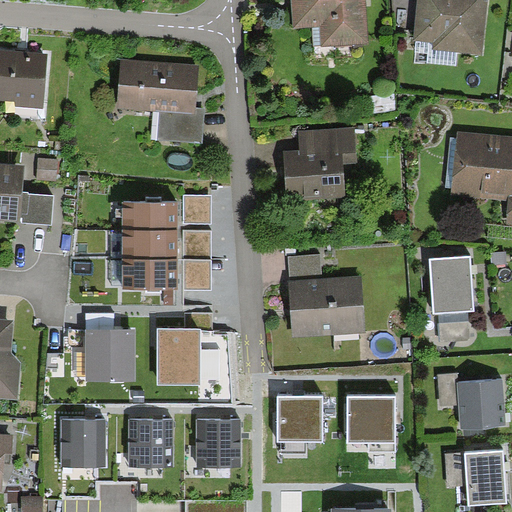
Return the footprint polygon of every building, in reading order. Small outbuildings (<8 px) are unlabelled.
[(290,0),(293,27),(319,26),(321,49),(367,46),(364,0),(290,0)] [(418,0),(416,42),(441,43),(440,56),(485,59),(489,0),(418,0)] [(21,55),(0,52),(0,102),(17,104),(17,108),(44,110),(48,56),(21,55)] [(200,68),(121,62),(117,111),(159,115),(157,141),(204,145),(207,110),(197,110),(200,68)] [(299,154),(284,155),(288,201),(345,197),(342,164),(357,162),(354,128),(297,132),(299,154)] [(511,139),(456,135),(451,194),(509,199),(506,226),(511,226),(511,139)] [(55,161),(37,159),(36,179),(53,181),(55,161)] [(25,165),(0,162),(0,219),(20,221),(23,191),(25,165)] [(53,194),(23,191),(20,221),(50,223),(53,194)] [(211,198),(185,198),(185,225),(211,225),(211,198)] [(178,270),(178,250),(178,222),(178,202),(123,202),(123,287),(178,287),(178,270)] [(213,232),(184,231),(184,263),(213,263),(213,232)] [(320,257),(287,259),(291,312),(293,339),(366,334),(362,278),(322,281),(320,257)] [(470,257),(430,260),(434,314),(474,311),(471,265),(470,257)] [(213,263),(184,263),(184,293),(212,293),(213,263)] [(115,311),(88,311),(88,375),(135,375),(135,323),(115,323),(115,311)] [(184,322),(159,321),(158,344),(158,377),(200,377),(201,328),(211,328),(212,311),(184,311),(184,322)] [(0,397),(16,398),(18,359),(10,350),(13,319),(0,318),(0,397)] [(468,323),(439,326),(441,344),(470,341),(468,323)] [(442,406),(460,405),(458,382),(458,374),(439,376),(442,406)] [(504,381),(458,382),(460,405),(461,430),(506,428),(506,421),(504,381)] [(299,393),(278,393),(279,439),(324,439),(323,393),(299,393)] [(395,395),(349,395),(349,430),(368,430),(368,440),(396,440),(396,423),(395,395)] [(107,414),(63,414),(63,461),(107,461),(107,414)] [(174,414),(131,414),(131,463),(174,463),(174,414)] [(239,416),(198,417),(198,463),(240,462),(239,416)] [(504,447),(466,449),(466,452),(446,454),(449,488),(467,487),(468,501),(508,498),(506,466),(504,447)] [(37,511),(37,496),(21,496),(21,511),(37,511)] [(143,499),(142,511),(251,511),(251,501),(143,499)]
